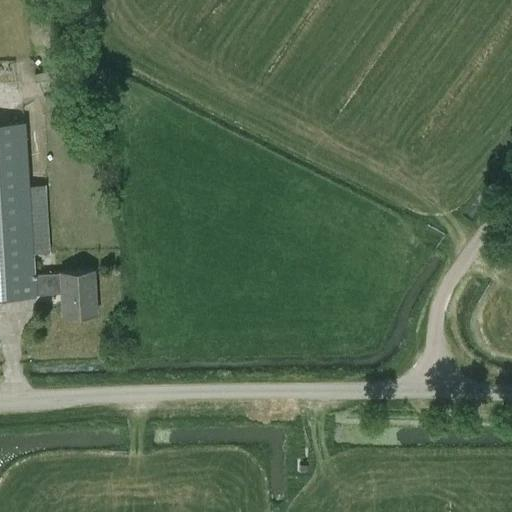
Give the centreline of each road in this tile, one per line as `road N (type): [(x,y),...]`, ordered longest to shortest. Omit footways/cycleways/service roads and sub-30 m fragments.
road 1 (unclassified): [(0,401),(427,390)]
road 2 (unclassified): [(427,390),(427,293),(454,234),(511,158)]
